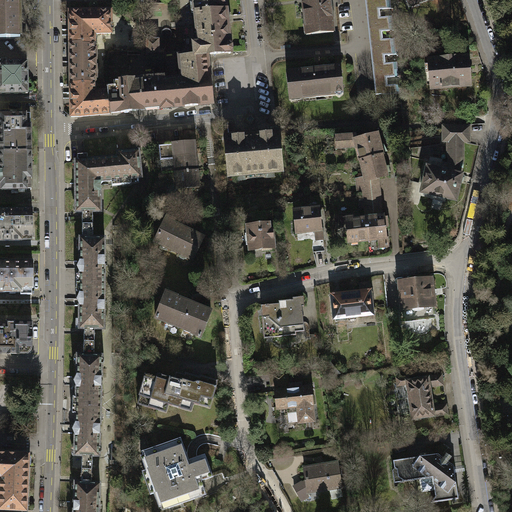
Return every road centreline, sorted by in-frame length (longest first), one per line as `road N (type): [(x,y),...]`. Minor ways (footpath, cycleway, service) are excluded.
road 1 (residential): [(463,260),(346,274),(232,301),(240,432),(247,463),(276,511)]
road 2 (residential): [(250,0),(255,56),(227,114),(47,131)]
road 3 (residential): [(471,0),(498,108),(487,185),(463,260)]
road 4 (residential): [(463,260),(455,314),(483,511)]
road 5 (tertiary): [(49,366),(47,131)]
road 6 (tertiary): [(47,131),(45,0)]
